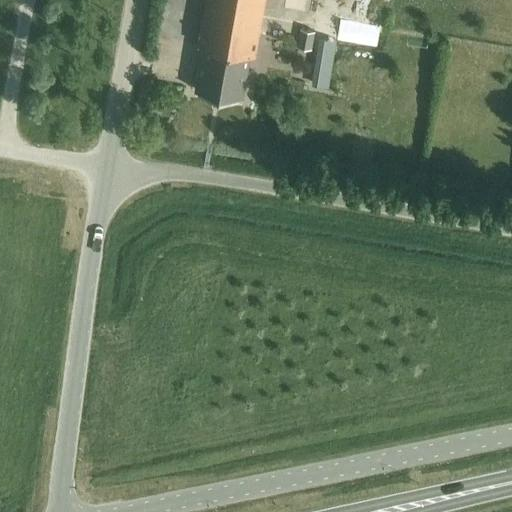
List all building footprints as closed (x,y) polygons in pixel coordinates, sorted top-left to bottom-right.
[(207,0),(202,26),(232,32),(233,28),(259,32),(265,0),(207,0)] [(255,53),(259,32),(233,28),(232,32),(202,26),(199,43),(203,44),(195,89),(241,97),(250,52),(255,53)] [(297,46),(310,48),(313,30),(301,28),(297,46)] [(315,61),(311,83),(328,86),(332,63),(315,61)] [(354,149),(352,162),(371,165),(373,152),(354,149)]
